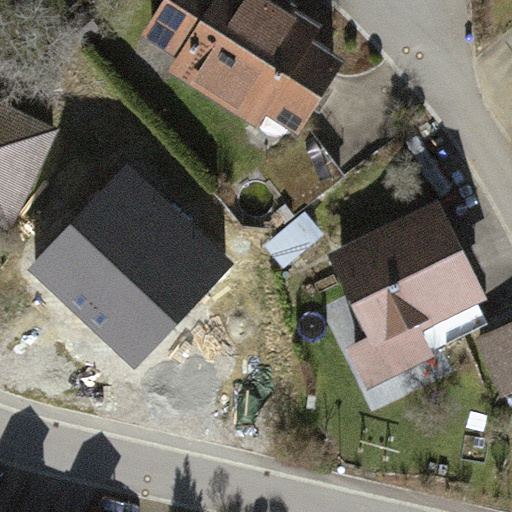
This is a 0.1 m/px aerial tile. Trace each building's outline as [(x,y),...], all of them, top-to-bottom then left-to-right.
[(183,0),(156,47),(189,67),(184,74),(311,149),(362,63),(334,46),(342,31),(289,0),(183,0)] [(0,217),(27,230),(71,138),(0,104),(0,217)] [(458,203),(346,250),(388,347),(499,299),(458,203)] [(511,325),(484,337),(504,387),(511,384),(511,325)] [(435,329),(368,357),(385,397),(452,368),(435,329)]
